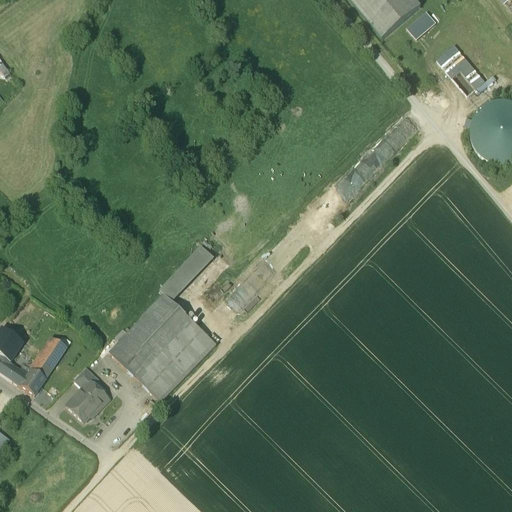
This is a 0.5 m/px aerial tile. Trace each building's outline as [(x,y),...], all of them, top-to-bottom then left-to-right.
[(420,9),(412,0),(346,0),(382,42),(420,9)] [(457,46),(437,61),(453,81),(462,74),(471,85),(465,90),(472,100),(496,81),(494,78),(486,84),(457,46)] [(511,165),(511,104),(505,103),(497,104),(489,106),(482,111),(476,117),(472,125),(471,133),(471,141),(474,149),(478,156),(485,162),(492,165),(500,167),(509,166),(511,165)] [(200,250),(160,293),(164,296),(163,297),(172,305),(213,262),(200,250)] [(163,297),(108,355),(142,388),(197,330),(172,305),(163,297)] [(197,330),(142,388),(160,405),(216,347),(197,330)] [(19,351),(0,337),(0,375),(12,384),(18,375),(8,368),(19,351)] [(52,342),(30,373),(44,382),(66,351),(52,342)] [(98,383),(85,371),(73,384),(81,392),(65,409),(83,426),(94,414),(96,416),(106,405),(95,394),(97,391),(93,388),(98,383)] [(44,382),(30,373),(26,379),(18,374),(18,375),(12,384),(33,399),(44,382)]
